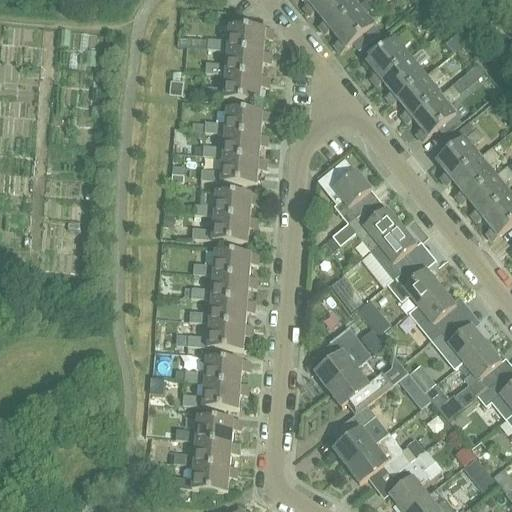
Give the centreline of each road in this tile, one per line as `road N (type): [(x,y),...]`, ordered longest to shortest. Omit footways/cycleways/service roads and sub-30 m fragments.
road 1 (residential): [(310,511),(275,487),(303,170),(359,112)]
road 2 (residential): [(511,306),(359,112)]
road 3 (residential): [(359,112),(276,0)]
